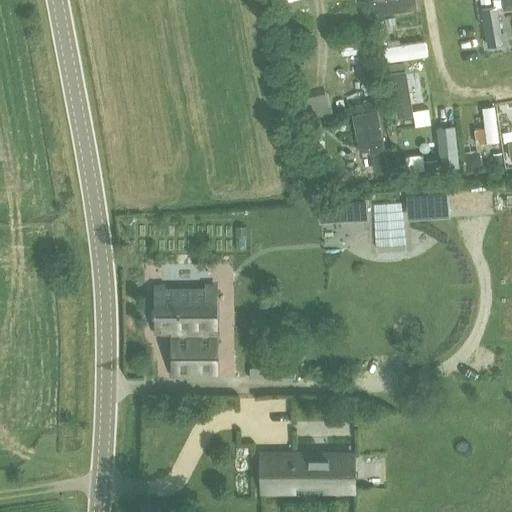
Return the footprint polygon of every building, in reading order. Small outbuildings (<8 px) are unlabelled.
[(385,0),(387,13),(415,10),(413,0),(385,0)] [(483,7),(488,41),(499,39),(494,5),(483,7)] [(464,51),(461,10),(447,11),(450,52),(464,51)] [(378,40),(382,66),(427,59),(425,46),(396,52),(392,35),(379,37),(380,40),(378,40)] [(372,150),(376,173),(390,171),(378,109),(353,114),(360,153),(372,150)] [(486,139),(486,141),(496,139),(492,111),(482,113),(485,129),(480,130),(481,139),(486,139)] [(304,141),(314,141),(318,137),(319,131),(315,127),(304,126),(304,141)] [(433,127),(434,142),(458,141),(458,126),(433,127)] [(459,142),(434,147),(431,129),(421,131),(427,163),(461,156),(459,142)] [(473,152),(467,154),(469,167),(483,164),(482,157),(473,152)] [(444,191),(407,193),(408,217),(445,215),(444,191)] [(358,210),(359,218),(370,218),(369,197),(320,200),(321,213),(358,210)] [(246,225),(236,225),(236,249),(246,249),(246,225)] [(174,330),(174,372),(215,372),(214,285),(188,285),(188,277),(165,277),(165,285),(156,286),(157,330),(174,330)] [(278,362),(278,377),(295,377),(295,362),(278,362)] [(354,489),(354,452),(294,453),(294,456),(263,455),(263,453),(261,453),(262,490),(296,490),(296,482),(324,481),(324,490),(354,489)]
